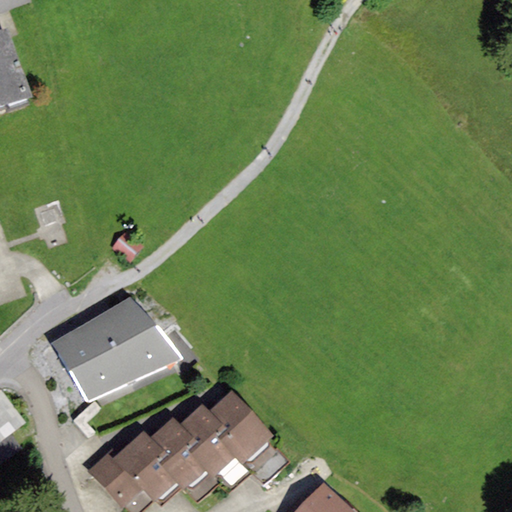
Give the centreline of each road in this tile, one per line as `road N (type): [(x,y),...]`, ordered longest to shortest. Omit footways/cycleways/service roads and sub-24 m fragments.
road 1 (track): [(358,0),(258,165),(132,276)]
road 2 (residential): [(132,276),(0,360)]
